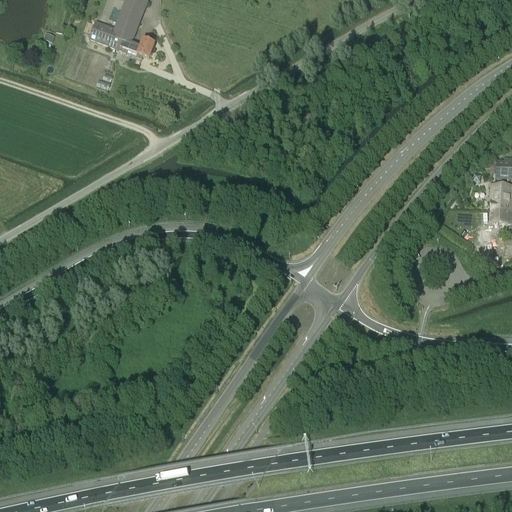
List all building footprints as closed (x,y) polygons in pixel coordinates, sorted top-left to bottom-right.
[(95,24),(89,42),(142,62),(143,59),(149,61),(155,46),(143,42),(140,49),(132,46),(149,0),(126,0),(115,31),(95,24)] [(46,35),(43,42),(52,45),(54,38),(46,35)] [(495,182),(502,182),(511,182),(511,163),(497,163),(495,182)] [(511,213),(511,187),(491,186),(490,212),(511,213)] [(511,226),(511,213),(490,212),(490,225),(511,226)]
